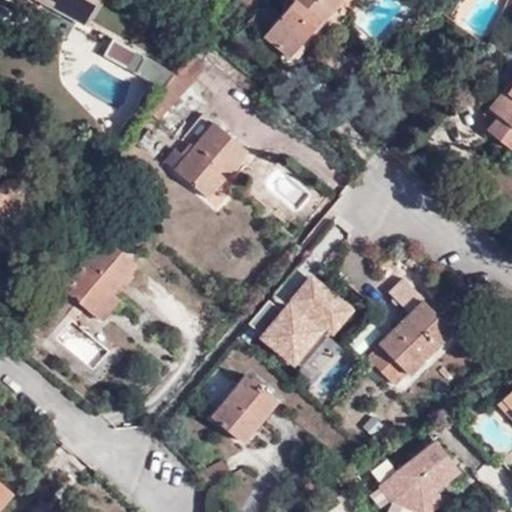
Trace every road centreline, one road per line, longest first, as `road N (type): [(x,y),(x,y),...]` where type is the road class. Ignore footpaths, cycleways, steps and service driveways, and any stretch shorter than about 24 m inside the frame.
road 1 (residential): [(164,511),(121,452),(3,358)]
road 2 (unknown): [(363,197),(212,78)]
